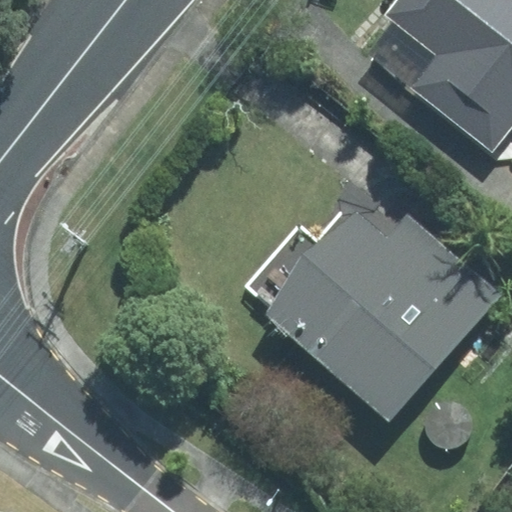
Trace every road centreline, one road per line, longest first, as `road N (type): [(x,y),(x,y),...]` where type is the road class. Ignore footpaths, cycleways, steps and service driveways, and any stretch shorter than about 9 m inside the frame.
road 1 (residential): [(174,511),(0,377)]
road 2 (residential): [(0,168),(131,0)]
